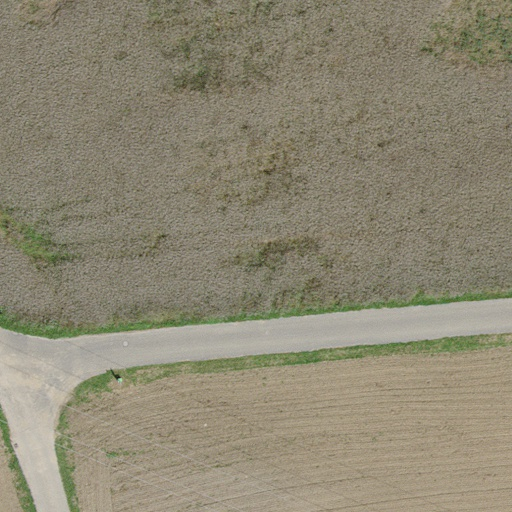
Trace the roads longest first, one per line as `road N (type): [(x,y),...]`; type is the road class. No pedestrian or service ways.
road 1 (track): [(511,319),(12,370)]
road 2 (track): [(59,511),(12,370)]
